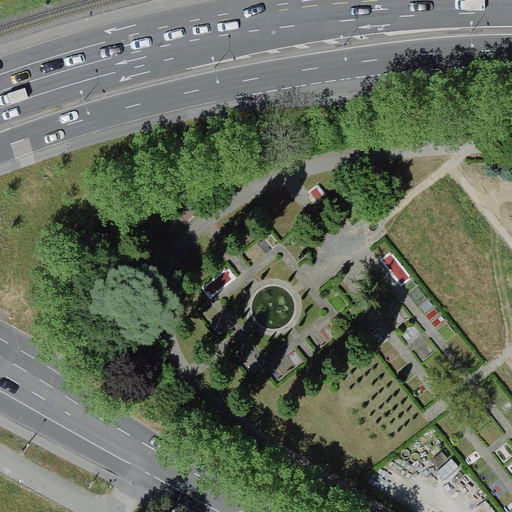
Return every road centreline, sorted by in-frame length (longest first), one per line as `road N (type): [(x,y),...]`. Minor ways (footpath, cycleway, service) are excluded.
road 1 (primary): [(0,151),(237,83),(511,53)]
road 2 (primary): [(296,17),(175,41),(0,96)]
road 3 (primary): [(511,5),(296,17)]
road 4 (secondary): [(152,455),(0,363)]
